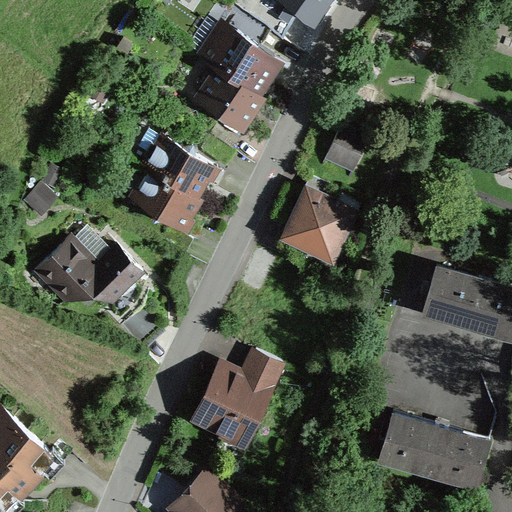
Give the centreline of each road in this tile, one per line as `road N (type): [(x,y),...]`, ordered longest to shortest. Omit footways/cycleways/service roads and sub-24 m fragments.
road 1 (residential): [(110,511),(312,79),(361,0)]
road 2 (track): [(0,236),(29,149),(129,0)]
